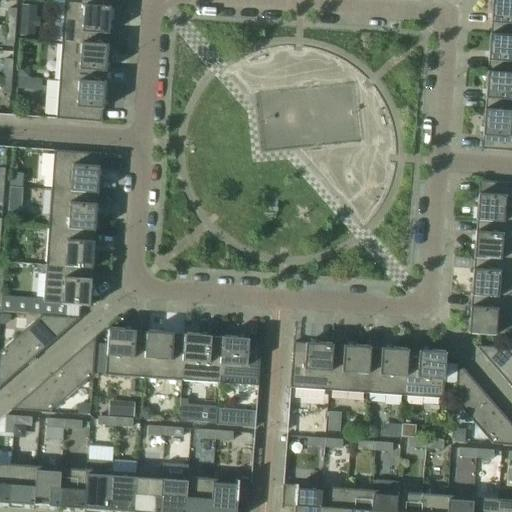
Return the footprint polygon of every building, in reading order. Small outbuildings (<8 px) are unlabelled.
[(63,0),(63,5),(109,9),(109,0),(63,0)] [(511,0),(490,0),(488,35),(511,37),(511,0)] [(107,46),(109,9),(63,5),(61,43),(107,46)] [(22,6),(20,36),(33,37),(33,27),(37,28),(38,19),(34,18),(35,7),(22,6)] [(6,26),(14,27),(15,10),(7,9),(6,26)] [(13,44),(14,27),(6,26),(4,44),(13,44)] [(511,75),(511,37),(488,35),(486,73),(511,75)] [(104,84),(107,46),(61,43),(58,81),(104,84)] [(2,77),(10,77),(12,60),(3,59),(2,77)] [(18,67),(18,77),(28,77),(28,72),(23,67),(18,67)] [(511,112),(511,75),(486,73),(483,111),(511,112)] [(9,94),(10,77),(2,77),(1,94),(9,94)] [(17,78),(17,88),(27,89),(28,78),(17,78)] [(101,123),(104,84),(58,81),(55,120),(101,123)] [(511,151),(511,112),(483,111),(480,150),(511,151)] [(96,193),(99,155),(53,151),(50,190),(96,193)] [(10,174),(9,186),(20,186),(20,174),(10,174)] [(475,220),(511,223),(511,184),(478,182),(475,220)] [(93,231),(96,193),(50,190),(47,228),(93,231)] [(511,260),(511,223),(475,220),(472,258),(511,260)] [(91,269),(93,231),(47,228),(45,265),(91,269)] [(511,298),(511,260),(472,258),(470,296),(511,298)] [(88,308),(91,269),(45,265),(42,304),(87,307),(87,308),(88,308)] [(511,337),(511,298),(470,296),(467,335),(468,335),(511,337)] [(0,387),(79,319),(79,318),(78,319),(40,316),(0,350),(0,387)] [(142,378),(146,332),(107,330),(107,331),(104,376),(142,378)] [(180,381),(183,335),(146,332),(142,378),(180,381)] [(218,384),(221,338),(183,335),(180,381),(218,384)] [(48,413),(92,375),(95,337),(9,411),(10,411),(48,413)] [(257,387),(260,341),(221,338),(218,384),(257,387)] [(327,391),(331,345),(292,343),(289,389),(327,391)] [(365,394),(368,348),(331,345),(327,391),(365,394)] [(511,349),(478,347),(475,347),(474,347),(511,390),(511,349)] [(403,397),(406,351),(368,348),(365,394),(403,397)] [(406,351),(403,397),(441,399),(445,354),(445,353),(406,351)] [(511,427),(456,363),(453,401),(491,445),(511,446),(511,427)] [(141,412),(140,416),(143,419),(148,420),(151,417),(151,412),(148,409),(144,409),(141,412)] [(180,411),(179,421),(191,421),(192,411),(180,411)] [(13,425),(14,417),(5,416),(3,433),(12,434),(12,425),(13,425)] [(14,417),(13,425),(30,427),(31,418),(14,417)] [(114,427),(114,418),(97,417),(97,425),(114,427)] [(131,428),(132,419),(114,418),(114,427),(131,428)] [(63,429),(63,421),(46,419),(45,428),(63,429)] [(313,420),(312,431),(323,431),(323,420),(313,420)] [(63,421),(63,429),(80,430),(80,422),(63,421)] [(388,426),(387,437),(399,438),(400,426),(388,426)] [(164,436),(164,428),(147,427),(146,435),(164,436)] [(164,428),(164,436),(181,438),(181,429),(164,428)] [(451,429),(450,442),(462,442),(462,436),(457,430),(451,429)] [(214,440),(214,432),(197,430),(197,439),(214,440)] [(214,432),(214,440),(231,441),(232,433),(214,432)] [(323,448),(324,439),(307,438),(306,446),(323,448)] [(324,439),(323,448),(340,449),(341,440),(324,439)] [(424,449),(425,440),(408,439),(407,448),(424,449)] [(441,450),(442,445),(442,442),(425,440),(424,449),(441,450)] [(374,451),(374,443),(357,442),(356,450),(374,451)] [(374,443),(374,451),(391,452),(391,444),(374,443)] [(475,458),(475,450),(458,449),(457,457),(475,458)] [(475,450),(475,458),(492,460),(492,451),(475,450)] [(85,471),(82,510),(83,510),(83,511),(83,510),(108,511),(110,473),(111,463),(86,461),(85,471)] [(0,503),(7,504),(10,466),(10,465),(0,464),(0,503)] [(158,511),(183,511),(186,478),(187,466),(162,464),(161,476),(158,511)] [(7,504),(7,506),(7,504),(32,506),(35,467),(10,465),(10,466),(7,504)] [(32,506),(32,508),(32,506),(57,508),(60,469),(35,467),(32,506)] [(57,508),(57,509),(58,509),(58,508),(82,510),(85,471),(60,469),(57,508)] [(108,511),(107,511),(108,511),(114,511),(132,511),(136,475),(136,474),(110,473),(108,511)] [(136,475),(132,511),(158,511),(161,476),(136,474),(136,475)] [(208,511),(211,480),(186,478),(183,511),(208,511)] [(235,511),(236,503),(247,504),(247,506),(248,507),(250,483),(211,480),(208,511),(235,511)] [(371,491),(369,511),(394,511),(396,493),(396,483),(371,481),(371,491)] [(318,511),(320,488),(282,485),(280,509),(281,509),(281,507),(293,508),(292,511),(318,511)] [(343,511),(346,489),(320,488),(318,511),(343,511)] [(369,511),(371,491),(346,489),(343,511),(369,511)] [(419,511),(421,495),(396,493),(394,511),(419,511)] [(445,511),(446,497),(421,495),(419,511),(445,511)] [(470,511),(472,498),(446,497),(445,511),(470,511)] [(495,511),(497,500),(472,498),(470,511),(495,511)] [(511,511),(511,501),(497,500),(495,511),(511,511)]
